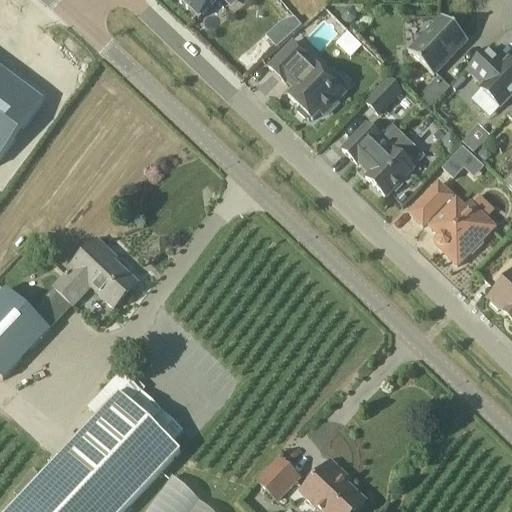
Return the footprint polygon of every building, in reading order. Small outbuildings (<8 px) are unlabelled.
[(226,5),(223,3),(226,0),(171,0),(206,29),(226,5)] [(467,44),(468,43),(442,18),(408,54),(434,79),(434,78),(434,77),(447,63),(447,64),(448,63),(448,62),(453,57),(453,58),(454,57),(454,56),(466,43),(467,44)] [(335,46),(351,59),(360,46),(345,34),(335,46)] [(314,72),(306,65),(309,61),(292,45),(268,70),(285,86),(288,83),(296,90),(288,99),(300,110),(298,113),(298,116),(305,123),(308,123),(310,120),(312,122),(320,114),(321,116),(326,116),(345,96),(342,93),(344,90),(344,87),(333,77),(330,77),(328,79),(317,69),(314,72)] [(503,67),(487,51),(466,73),(483,89),(480,91),(500,111),(511,98),(511,65),(508,62),(503,67)] [(0,168),(35,116),(43,104),(0,71),(0,168)] [(429,112),(450,90),(438,79),(417,101),(429,112)] [(378,119),(402,94),(388,80),(364,106),(378,119)] [(365,180),(386,200),(392,194),(395,196),(403,187),(402,184),(413,172),(393,152),(403,140),(390,128),(379,139),(366,127),(342,152),(357,167),(358,166),(369,176),(365,180)] [(473,150),(487,136),(477,127),(463,141),(473,150)] [(449,134),(439,146),(450,156),(461,145),(449,134)] [(475,180),(484,170),(461,151),(453,160),(475,180)] [(451,159),(441,170),(452,181),(462,170),(451,159)] [(439,241),(438,242),(437,245),(439,249),(438,250),(457,269),(470,255),(472,257),(483,246),(481,244),(494,230),(480,216),(469,205),(463,211),(456,204),(455,205),(451,201),(452,199),(438,186),(409,216),(423,230),(427,226),(431,230),(429,231),(439,241)] [(114,312),(137,287),(106,258),(109,255),(99,245),(72,276),(69,273),(53,292),(71,309),(89,290),(114,312)] [(511,275),(489,300),(492,302),(490,306),(497,313),(501,311),(511,321),(511,275)] [(7,291),(0,298),(0,379),(3,382),(50,332),(7,291)] [(126,511),(180,455),(171,446),(183,434),(121,376),(88,412),(97,421),(12,511),(126,511)] [(274,503),(296,478),(279,462),(257,487),(274,503)] [(314,511),(359,511),(365,506),(346,487),(350,483),(330,465),(300,498),(314,511)] [(206,511),(170,479),(145,511),(206,511)]
